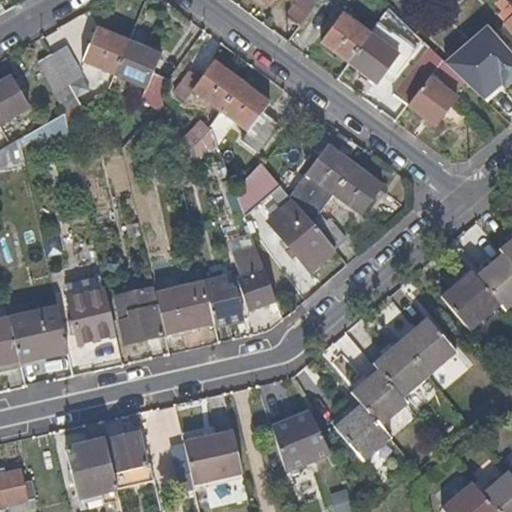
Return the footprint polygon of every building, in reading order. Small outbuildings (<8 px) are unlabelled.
[(316,10),(317,0),(300,0),(286,20),(302,32),(316,10)] [(336,0),(346,8),(352,0),(336,0)] [(353,63),(373,36),(345,14),(326,42),(353,63)] [(399,77),(420,52),(394,34),(392,36),(380,26),(373,36),(353,63),(380,83),(389,70),(399,77)] [(114,77),(127,45),(95,30),(82,63),(114,77)] [(511,63),(511,55),(492,38),(459,75),(478,93),(482,98),(511,63)] [(152,77),(160,58),(127,45),(114,77),(147,91),(152,77)] [(83,79),(65,48),(51,56),(69,87),(83,79)] [(69,87),(51,56),(37,64),(64,115),(79,106),(69,87)] [(189,91),(224,117),(244,86),(210,61),(196,81),(189,91)] [(409,104),(430,77),(417,69),(397,95),(409,104)] [(189,91),(196,81),(186,73),(171,94),(181,102),(189,91)] [(163,109),(160,93),(167,83),(168,82),(152,77),(147,91),(142,102),(158,114),(163,109)] [(461,100),(430,77),(409,104),(440,127),(461,100)] [(0,126),(28,111),(11,80),(0,86),(0,126)] [(265,115),(272,106),(244,86),(224,117),(229,119),(250,133),(243,144),(259,156),(279,125),(265,115)] [(66,127),(84,116),(79,106),(64,115),(63,115),(66,127)] [(68,134),(66,127),(63,115),(19,141),(20,147),(68,134)] [(197,159),(214,142),(212,134),(209,130),(194,146),(194,147),(196,155),(197,159)] [(182,159),(194,146),(185,138),(173,151),(176,165),(182,159)] [(362,166),(333,145),(313,174),(329,186),(341,193),(362,166)] [(184,167),(196,155),(194,147),(194,146),(182,159),(184,167)] [(0,174),(10,172),(7,158),(0,160),(0,174)] [(186,179),(184,167),(182,159),(176,165),(180,181),(186,179)] [(366,212),(385,183),(362,166),(341,193),(366,212)] [(285,190),(264,167),(248,178),(252,191),(260,214),(285,190)] [(303,210),(319,195),(307,184),(292,198),(297,204),(303,210)] [(317,225),(341,193),(329,186),(319,195),(303,210),(317,225)] [(303,210),(297,204),(273,225),(289,243),(302,259),(314,271),(338,249),(329,238),(317,225),(303,210)] [(302,259),(289,243),(283,247),(295,263),(302,259)] [(511,263),(511,243),(502,252),(505,255),(511,263)] [(263,273),(254,250),(246,254),(253,276),(263,273)] [(253,276),(246,254),(227,259),(235,283),(253,276)] [(508,314),(511,311),(511,263),(505,255),(478,279),(504,309),(508,314)] [(273,303),(263,273),(253,276),(235,283),(248,313),(273,303)] [(473,273),(442,300),(472,333),(504,309),(478,279),(473,273)] [(242,322),(235,293),(228,294),(225,280),(202,284),(211,319),(212,325),(213,328),(242,322)] [(211,319),(202,284),(155,295),(164,336),(199,328),(197,322),(211,319)] [(113,339),(106,309),(105,308),(100,290),(68,297),(79,347),(113,339)] [(161,337),(151,291),(113,300),(124,346),(161,337)] [(67,352),(57,308),(8,319),(8,320),(18,363),(67,352)] [(212,325),(211,319),(197,322),(199,328),(212,325)] [(0,366),(18,363),(8,320),(0,322),(0,366)] [(432,378),(459,355),(429,320),(402,345),(432,378)] [(381,372),(406,401),(432,378),(402,345),(401,342),(376,365),(381,372)] [(0,375),(20,371),(18,363),(0,366),(0,375)] [(363,404),(384,428),(411,406),(406,401),(381,372),(355,395),(363,404)] [(363,404),(336,427),(366,463),(394,439),(384,428),(363,404)] [(330,454),(309,413),(271,429),(285,473),(330,454)] [(183,443),(178,425),(163,429),(169,456),(185,453),(183,443)] [(242,475),(232,432),(183,443),(185,453),(193,486),(242,475)] [(146,466),(138,434),(106,442),(113,476),(142,468),(146,466)] [(113,488),(103,443),(65,452),(77,501),(78,511),(84,511),(83,504),(99,500),(98,491),(113,488)] [(154,482),(150,466),(146,466),(142,468),(146,483),(154,482)] [(0,507),(35,499),(30,479),(22,481),(20,471),(0,475),(0,507)] [(511,511),(511,473),(484,495),(499,511),(511,511)] [(499,511),(484,495),(475,485),(445,511),(499,511)]
